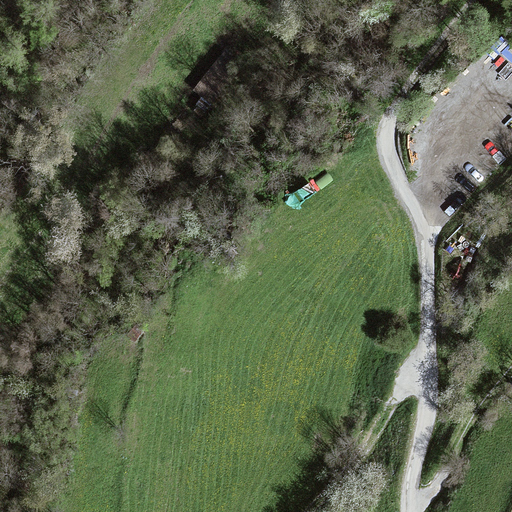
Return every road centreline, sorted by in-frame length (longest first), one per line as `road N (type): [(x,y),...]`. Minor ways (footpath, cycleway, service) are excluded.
road 1 (track): [(414,511),(413,457),(432,399),(436,305),(424,230),(383,149),(410,81),(473,0)]
road 2 (track): [(434,349),(310,511)]
road 3 (track): [(511,377),(450,474),(415,499)]
